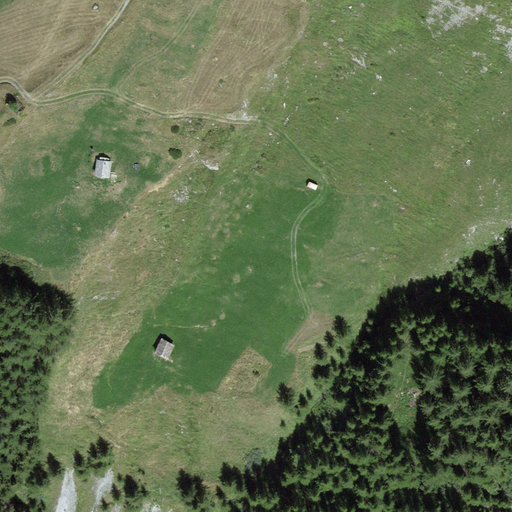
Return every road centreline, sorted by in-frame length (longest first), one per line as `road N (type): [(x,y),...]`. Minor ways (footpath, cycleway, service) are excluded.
road 1 (track): [(26,102),(94,92),(153,113),(251,122),(282,135),(324,186),(291,234),(304,310)]
road 2 (track): [(0,81),(26,102),(97,40),(124,0)]
